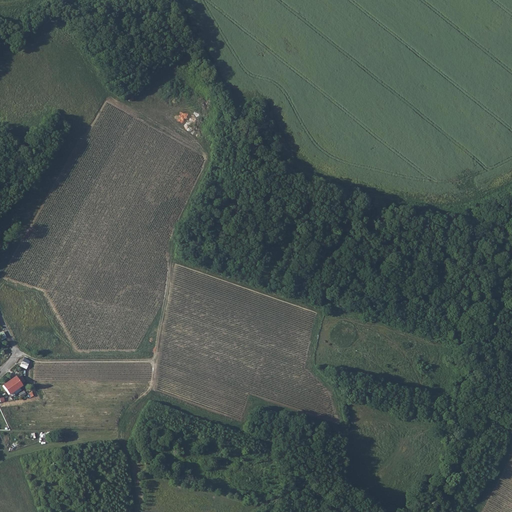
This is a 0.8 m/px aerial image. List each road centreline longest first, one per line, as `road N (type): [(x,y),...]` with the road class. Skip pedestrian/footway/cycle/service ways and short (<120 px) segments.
road 1 (track): [(0,462),(116,433),(151,387),(168,245),(206,159),(109,102)]
road 2 (track): [(13,354),(51,362),(154,360)]
